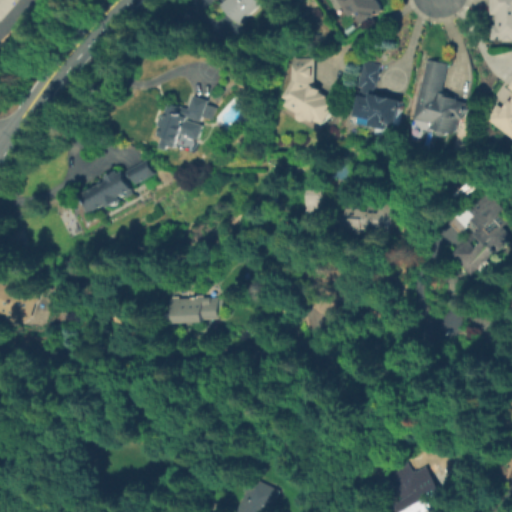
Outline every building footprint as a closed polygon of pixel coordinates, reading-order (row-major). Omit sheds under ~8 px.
[(264,0),(239,24),(223,4),(227,0),(264,0)] [(377,0),(382,7),(363,20),(356,10),(351,14),(341,0),(377,0)] [(511,0),(511,37),(492,36),(494,0),(511,0)] [(297,57),(317,56),(318,81),(326,86),(324,89),(332,93),(331,95),(341,100),(328,123),(315,115),(314,118),(309,118),(305,116),(303,112),(304,110),(291,102),(294,97),(288,94),(297,77),(297,57)] [(428,58),(447,62),(442,93),(461,96),(461,99),(471,101),(468,117),(462,116),(459,130),(454,130),(449,133),(440,132),(438,128),(433,127),(434,122),(414,118),(428,58)] [(379,70),(377,81),(374,80),(372,93),(401,99),(396,122),(389,120),(387,127),(370,123),(371,117),(353,113),(359,85),(356,84),(362,59),(378,63),(376,69),(379,70)] [(511,87),(510,86),(511,83),(511,136),(492,119),(511,95),(511,87)] [(219,106),(216,117),(205,114),(204,119),(190,114),(188,118),(205,124),(201,136),(184,130),(181,140),(179,140),(178,145),(171,143),(169,148),(163,146),(167,135),(161,133),(164,124),(161,123),(163,116),(166,117),(172,101),(191,107),(196,94),(210,99),(209,102),(219,106)] [(179,143),(193,150),(198,139),(184,133),(179,143)] [(152,158),(159,172),(141,181),(137,174),(132,177),(138,188),(125,195),(126,198),(113,205),(112,202),(94,212),(88,201),(95,198),(91,191),(112,179),(110,175),(121,169),(123,173),(127,170),(128,172),(152,158)] [(323,189),(323,211),(304,211),(304,188),(323,189)] [(511,231),(511,241),(476,278),(449,252),(470,230),(461,221),(483,197),(500,213),(497,217),(511,231)] [(390,203),(389,233),(366,232),(366,228),(360,228),(360,232),(338,231),(339,206),(358,207),(358,210),(367,210),(367,204),(380,204),(380,202),(390,203)] [(0,273),(46,286),(42,301),(41,302),(37,317),(24,324),(10,320),(12,315),(3,312),(0,306),(0,273)] [(219,320),(173,321),(172,297),(218,295),(219,320)] [(429,488),(436,499),(442,496),(449,508),(443,511),(415,511),(409,500),(410,500),(401,486),(432,467),(440,481),(429,488)] [(286,490),(275,511),(241,511),(252,489),(250,489),(257,475),(286,490)]
